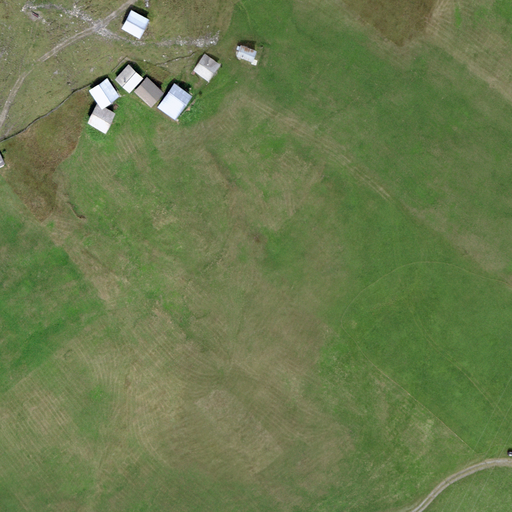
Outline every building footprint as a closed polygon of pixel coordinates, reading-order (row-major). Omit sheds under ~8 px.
[(149,21),(132,12),(123,30),(141,39),(149,21)] [(258,51),(241,46),(238,57),(254,62),(258,51)] [(220,65),(205,56),(194,73),(209,82),(220,65)] [(130,66),(116,80),(129,92),(143,78),(130,66)] [(107,79),(89,91),(97,104),(102,110),(105,108),(120,97),(107,79)] [(164,93),(148,79),(136,93),(152,107),(164,93)] [(193,96),(175,84),(158,108),(176,120),(193,96)] [(102,110),(97,104),(87,123),(105,134),(115,114),(105,108),(102,110)]
